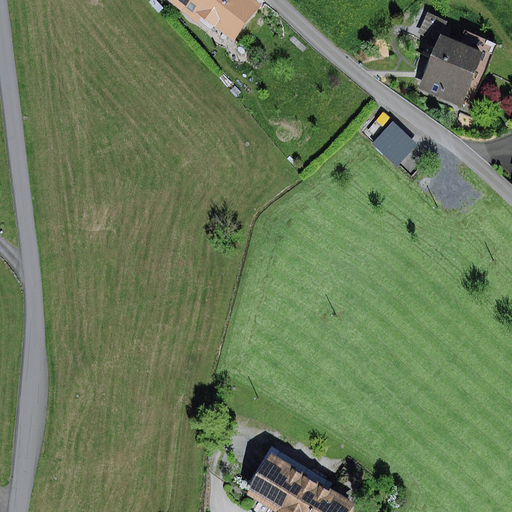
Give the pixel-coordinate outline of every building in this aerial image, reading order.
[(164,0),(196,23),(200,17),(233,41),(259,5),(252,0),(164,0)] [(427,13),(420,30),(437,36),(443,19),(427,13)] [(418,89),(460,106),(482,53),(439,36),(418,89)] [(417,149),(393,128),(377,146),(401,168),(417,149)] [(349,511),(354,506),(270,453),(243,496),(268,511),(349,511)]
